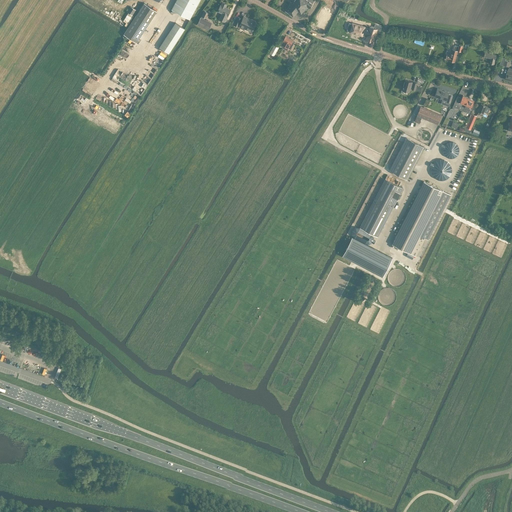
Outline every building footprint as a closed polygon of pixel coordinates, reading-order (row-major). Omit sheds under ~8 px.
[(190,19),(200,0),(176,0),(172,9),(190,19)] [(294,0),(286,11),(295,17),(299,11),(303,14),(308,7),(310,9),(316,0),(315,0),(294,0)] [(123,34),(136,43),(156,11),(144,3),(123,34)] [(225,21),(230,10),(226,8),(227,5),(222,3),(221,5),(218,11),(222,13),(220,19),(225,21)] [(127,12),(133,15),(136,10),(131,7),(127,12)] [(327,11),(325,15),(326,15),(321,27),(326,30),(334,14),(327,11)] [(321,27),(326,15),(325,15),(321,13),(316,24),(321,27)] [(244,16),(241,22),(239,27),(245,30),(252,33),(254,28),(257,22),(244,16)] [(212,23),(201,17),(197,24),(208,30),(212,23)] [(169,53),(185,29),(176,23),(160,47),(169,53)] [(349,23),(347,30),(350,31),(350,32),(352,33),(352,32),(355,33),(354,34),(362,36),(362,35),(367,37),(366,40),(373,42),(376,31),(377,29),(370,27),(369,29),(365,28),(365,27),(352,23),(352,24),(349,23)] [(287,50),(288,48),(291,49),(295,41),(292,39),(292,38),(291,38),(290,38),(286,36),(283,41),(279,39),(275,45),(274,45),(269,54),(274,56),(279,47),(280,46),(287,50)] [(458,51),(461,52),(462,46),(459,45),(459,47),(455,46),(454,50),(452,49),(451,52),(450,56),(447,55),(446,59),(449,60),(455,62),(458,51)] [(485,50),(484,56),(491,58),(490,63),(494,64),(496,59),(497,56),(491,54),(492,51),(485,50)] [(503,57),(500,64),(503,65),(509,67),(510,62),(505,61),(505,58),(503,57)] [(157,70),(160,60),(155,59),(154,63),(150,62),(149,68),(157,70)] [(402,89),(410,92),(412,82),(405,80),(402,89)] [(447,102),(451,103),(453,96),(448,94),(449,92),(438,89),(435,97),(446,100),(447,100),(447,102)] [(458,96),(455,103),(464,107),(469,98),(463,95),(462,98),(458,96)] [(471,110),(472,111),(475,105),(473,104),(474,100),(469,98),(464,107),(463,111),(469,114),(471,110)] [(479,111),(478,114),(482,116),(483,113),(484,112),(488,113),(490,108),(486,106),(486,105),(481,103),(478,111),(479,111)] [(437,114),(423,108),(421,107),(418,114),(420,115),(434,121),(438,123),(442,116),(437,114)] [(466,128),(471,130),(477,116),(472,114),(466,128)] [(408,180),(425,147),(407,138),(390,171),(408,180)] [(461,152),(457,138),(442,142),(446,157),(461,152)] [(453,170),(453,169),(453,168),(452,166),(451,164),(450,162),(449,161),(447,160),(445,159),(443,159),(441,159),(439,159),(438,160),(436,161),(434,163),(433,165),(432,167),(432,169),(432,171),(433,173),(434,175),(435,177),(436,178),(438,179),(440,180),(442,180),(444,180),(446,179),(447,179),(449,177),(451,176),(452,174),(453,172),(453,170)] [(381,168),(374,184),(379,186),(386,171),(381,168)] [(386,178),(360,228),(377,238),(403,188),(386,178)] [(392,244),(416,256),(425,238),(428,240),(451,195),(424,181),(392,244)] [(383,277),(392,258),(352,237),(343,256),(383,277)] [(462,253),(453,248),(442,269),(452,274),(462,253)]
